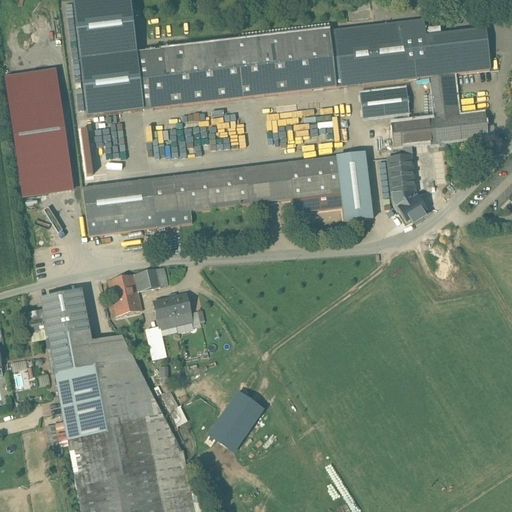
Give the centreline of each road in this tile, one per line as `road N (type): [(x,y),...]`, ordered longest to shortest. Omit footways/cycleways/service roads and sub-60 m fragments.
road 1 (unclassified): [(0,297),(161,264),(381,248),(446,212),(511,144)]
road 2 (unknown): [(257,69),(273,256)]
